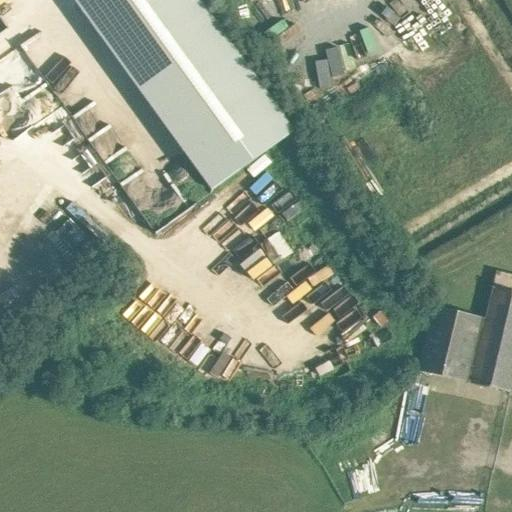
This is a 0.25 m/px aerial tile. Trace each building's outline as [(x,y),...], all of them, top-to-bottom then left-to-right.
[(74,0),(187,187),(275,134),(194,0),(74,0)] [(313,57),(315,86),(328,85),(327,77),(340,77),(338,49),(326,50),(326,57),(313,57)] [(89,148),(107,135),(98,121),(79,135),(89,148)] [(63,224),(76,240),(91,226),(78,211),(63,224)] [(278,247),(268,252),(262,241),(250,248),(260,267),(282,255),(278,247)] [(486,318),(471,383),(471,384),(486,387),(510,394),(511,386),(511,274),(498,271),(486,318)] [(331,302),(344,316),(362,299),(349,285),(331,302)] [(324,339),(342,322),(320,300),(303,317),(324,339)] [(418,371),(471,383),(486,318),(434,306),(418,371)]
